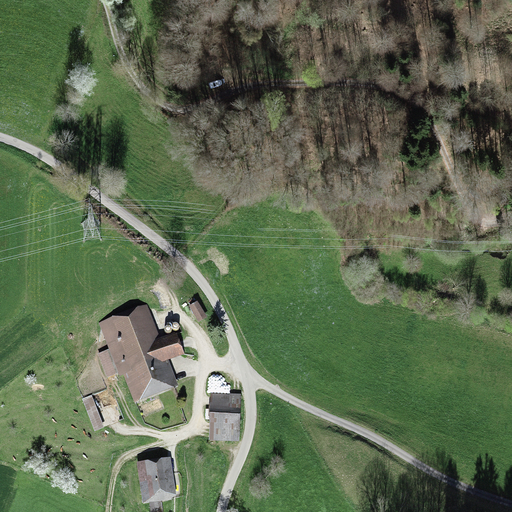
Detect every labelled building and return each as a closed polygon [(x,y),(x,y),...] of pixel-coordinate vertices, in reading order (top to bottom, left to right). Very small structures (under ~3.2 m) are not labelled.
[(196,305),(190,309),(199,325),(205,322),(196,305)] [(155,344),(143,311),(108,324),(117,347),(99,354),(108,377),(129,370),(138,394),(169,382),(162,362),(180,355),(173,337),(155,344)] [(240,396),(212,395),(210,440),(238,441),(240,396)] [(82,399),(95,431),(104,428),(92,396),(82,399)] [(176,494),(170,458),(137,462),(143,504),(149,503),(150,511),(163,511),(162,500),(170,499),(176,494)]
